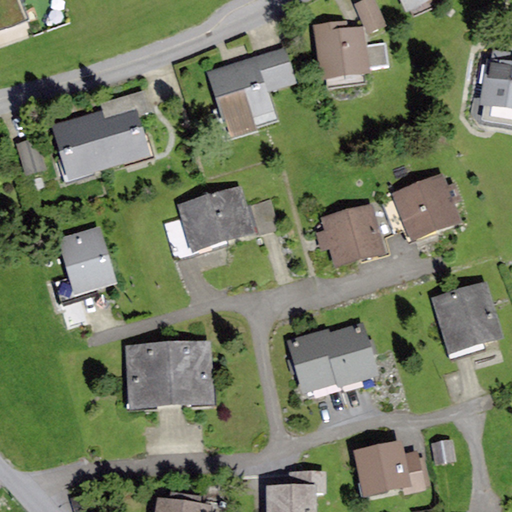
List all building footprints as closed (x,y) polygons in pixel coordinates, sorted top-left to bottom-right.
[(0,0),(0,28),(25,20),(17,0),(0,0)] [(400,0),(404,9),(426,0),(400,0)] [(363,5),(354,9),(366,36),(383,28),(371,1),(363,5)] [(360,34),(316,37),(318,82),(362,79),(360,34)] [(284,52),(205,79),(227,145),(275,129),(263,93),(295,82),(284,52)] [(511,66),(480,62),(474,107),(511,112),(511,66)] [(104,115),(91,118),(106,166),(147,154),(134,115),(147,111),(140,90),(100,102),(104,115)] [(91,118),(51,130),(67,179),(106,166),(91,118)] [(21,141),(13,143),(22,173),(40,168),(32,137),(21,141)] [(442,182),(395,199),(411,245),(458,228),(442,182)] [(237,192),(177,211),(189,250),(249,231),(237,192)] [(370,211),(321,226),(334,272),(383,257),(370,211)] [(96,234),(54,246),(70,297),(112,284),(96,234)] [(486,293),(434,310),(450,361),(502,344),(486,293)] [(360,327),(327,337),(341,387),(374,377),(360,327)] [(327,337),(292,346),(307,397),(341,387),(327,337)] [(205,344),(162,347),(166,403),(209,400),(205,344)] [(162,347),(122,350),(126,405),(166,403),(162,347)] [(450,441),(434,443),(436,462),(451,459),(450,441)] [(414,449),(355,461),(364,503),(423,491),(414,449)] [(97,511),(91,493),(70,499),(74,511),(97,511)] [(309,511),(308,493),(262,496),(262,511),(309,511)]
